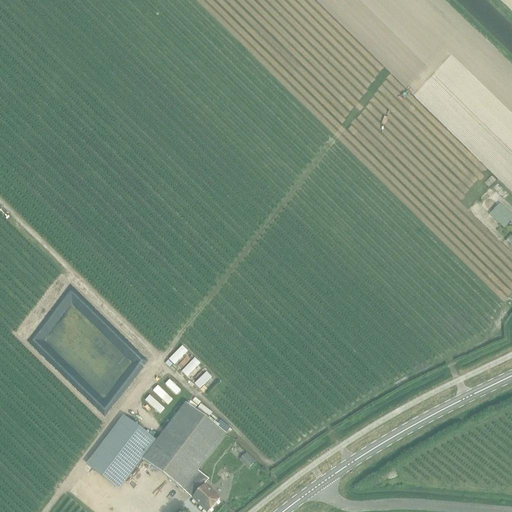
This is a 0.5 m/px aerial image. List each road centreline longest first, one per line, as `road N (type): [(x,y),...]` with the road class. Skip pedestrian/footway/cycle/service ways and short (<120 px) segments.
road 1 (secondary): [(320,483),(408,424),(511,375)]
road 2 (unclassified): [(320,483),(336,499),(361,505),(479,511)]
